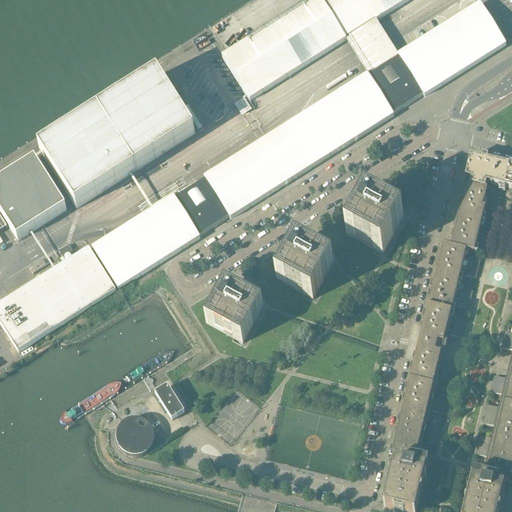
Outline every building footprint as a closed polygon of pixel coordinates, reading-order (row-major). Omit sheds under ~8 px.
[(249,102),(346,41),(345,40),(375,21),(376,23),(411,0),(313,0),(222,58),(249,102)] [(205,180),(175,199),(174,198),(92,250),(118,291),(200,240),(199,238),(229,219),(230,221),(394,117),(393,116),(423,97),(424,98),(506,46),(480,5),(397,56),(398,58),(368,77),(367,75),(273,135),(204,179),(205,180)] [(158,77),(99,114),(136,172),(195,135),(158,77)] [(242,116),(252,110),(245,98),(235,104),(242,116)] [(136,172),(99,114),(39,152),(76,210),(136,172)] [(511,191),(511,167),(471,158),(466,177),(487,182),(490,183),(490,186),(511,191)] [(0,214),(18,242),(66,211),(35,163),(19,173),(17,169),(8,174),(11,178),(0,185),(0,214)] [(491,191),(487,190),(485,190),(487,182),(466,177),(464,185),(467,186),(464,199),(461,198),(460,204),(463,204),(462,209),(460,209),(459,217),(482,222),(485,210),(497,213),(500,200),(490,197),(491,191)] [(403,219),(369,200),(366,199),(362,206),(346,236),(383,256),(403,219)] [(492,233),(486,231),(480,230),(480,228),(482,222),(459,217),(455,229),(454,229),(452,234),(456,235),(455,240),(453,240),(451,247),(467,251),(466,252),(474,254),(478,240),(489,243),(492,233)] [(313,300),(333,263),(299,244),(296,243),(290,253),(276,280),(313,300)] [(438,269),(436,277),(459,283),(461,274),(466,275),(465,278),(475,280),(480,262),(470,259),(469,262),(464,261),(466,252),(467,251),(451,247),(443,245),(441,254),(443,254),(442,259),(438,258),(437,264),(440,265),(439,269),(438,269)] [(58,253),(62,258),(72,252),(69,246),(58,253)] [(0,325),(18,354),(116,293),(89,250),(0,306),(0,325)] [(29,270),(33,275),(49,265),(45,260),(29,270)] [(430,300),(428,308),(451,314),(454,304),(458,306),(458,308),(468,311),(472,293),(462,290),(461,293),(457,292),(459,283),(436,277),(434,285),(435,285),(434,290),(431,289),(429,295),(433,296),(432,300),(430,300)] [(260,313),(263,307),(226,287),(206,324),(243,344),(260,313)] [(451,314),(428,308),(426,316),(428,317),(427,321),(423,321),(422,326),(425,327),(424,332),(422,331),(419,345),(437,349),(438,344),(444,345),(446,336),(461,340),(465,324),(454,321),(454,324),(449,323),(451,314)] [(511,335),(505,334),(501,350),(511,352),(511,335)] [(450,384),(454,368),(439,364),(441,355),(436,354),(437,349),(419,345),(416,358),(418,359),(417,363),(413,362),(412,368),(415,369),(414,374),(412,373),(410,381),(434,387),(436,378),(441,379),(440,382),(450,384)] [(511,372),(511,373),(510,382),(495,378),(491,394),(501,397),(502,394),(506,395),(504,404),(511,405),(511,372)] [(405,405),(403,413),(426,418),(428,409),(433,410),(432,413),(443,416),(447,397),(437,395),(436,398),(431,396),(434,387),(410,381),(408,390),(410,390),(409,395),(405,394),(404,399),(408,400),(406,405),(405,405)] [(168,388),(155,396),(164,409),(162,410),(164,415),(167,413),(172,422),(184,414),(183,412),(187,409),(173,388),(169,390),(168,388)] [(511,405),(504,404),(502,413),(497,412),(498,409),(488,407),(483,425),(494,428),(494,425),(499,426),(497,435),(511,438),(511,405)] [(426,418),(403,413),(401,420),(403,421),(401,426),(398,425),(397,430),(400,431),(399,436),(397,436),(392,457),(398,458),(415,463),(421,440),(426,441),(425,444),(435,447),(440,428),(429,426),(429,428),(424,427),(426,418)] [(136,423),(133,423),(130,425),(129,425),(127,426),(126,428),(124,429),(123,430),(122,432),(121,434),(121,435),(120,437),(119,440),(119,444),(120,447),(121,450),(123,453),(125,456),(128,458),(130,460),(134,461),(135,461),(137,461),(138,461),(140,461),(141,461),(143,461),(145,461),(146,460),(148,459),(149,459),(151,457),(153,455),(155,453),(157,450),(158,447),(158,444),(158,441),(158,438),(157,435),(155,432),(153,429),(151,427),(149,425),(146,424),(143,423),(139,423),(136,423)] [(511,438),(497,435),(494,444),(490,443),(491,440),(480,438),(476,456),(486,459),(487,456),(491,457),(486,480),(504,484),(509,485),(511,473),(511,438)] [(415,463),(398,458),(396,463),(394,462),(383,509),(396,511),(416,511),(427,470),(429,466),(428,465),(419,463),(418,468),(416,468),(414,465),(415,463)] [(483,484),(481,483),(483,478),(474,476),(474,477),(473,476),(472,481),(473,481),(465,511),(499,511),(505,489),(503,489),(504,484),(486,480),(486,482),(483,484)]
